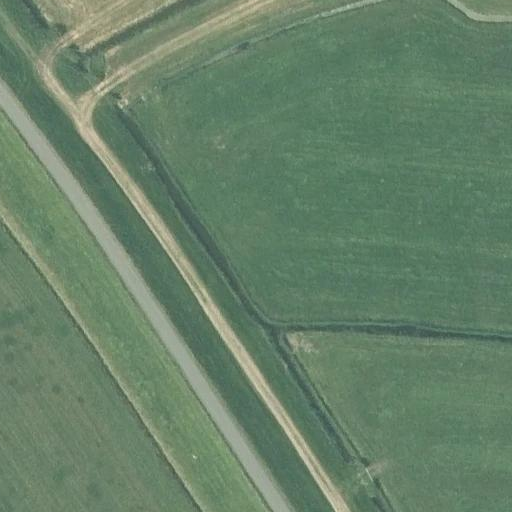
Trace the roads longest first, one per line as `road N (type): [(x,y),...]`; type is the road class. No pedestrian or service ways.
road 1 (track): [(345,511),(225,321),(34,63)]
road 2 (unclassified): [(279,511),(0,98)]
road 3 (track): [(255,0),(67,108)]
road 4 (track): [(136,0),(33,62)]
